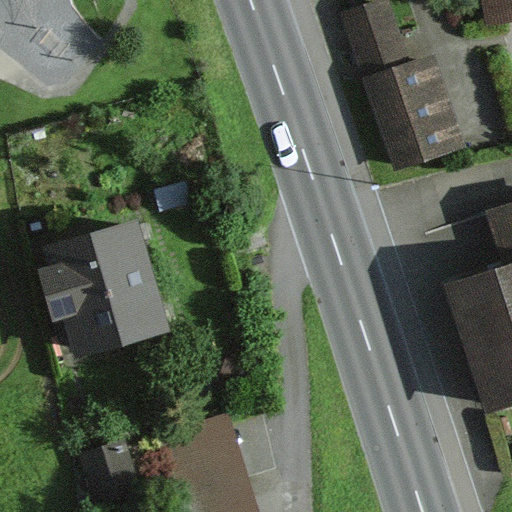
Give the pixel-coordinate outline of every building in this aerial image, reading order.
[(390,0),(388,0),(338,17),(392,179),(470,153),(439,59),(413,68),(390,0)] [(511,0),(477,0),(483,29),(511,24),(511,0)] [(499,275),(445,293),(489,424),(511,416),(511,209),(486,219),(504,273),(499,275)] [(130,233),(47,259),(54,283),(44,286),(57,330),(66,327),(79,369),(165,342),(130,233)] [(256,511),(229,422),(157,442),(176,511),(256,511)] [(127,443),(80,459),(97,509),(144,493),(127,443)]
